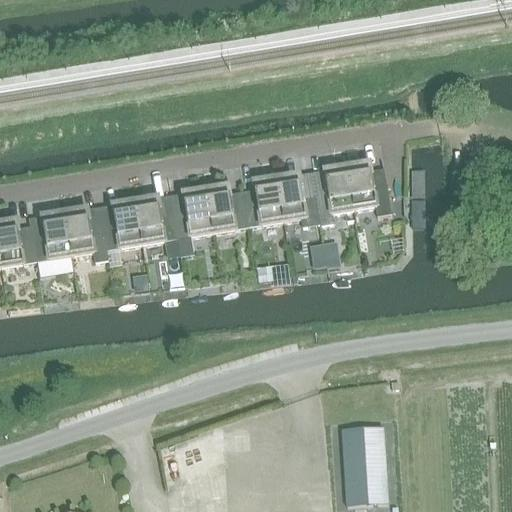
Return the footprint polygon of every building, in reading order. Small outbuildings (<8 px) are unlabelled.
[(370,168),(348,171),(355,215),(376,211),(378,221),(392,219),(383,165),(382,166),(383,174),(372,176),(370,168)] [(313,177),(312,177),(319,221),(321,230),(335,228),(333,218),(355,215),(348,171),(325,175),(326,183),(314,185),(313,177)] [(411,173),(412,200),(424,200),(424,172),(411,173)] [(300,179),(277,183),(284,226),(319,221),(312,177),(313,185),(301,187),(300,179)] [(284,226),(277,183),(254,187),(255,194),(244,196),(242,189),(249,232),(284,226)] [(229,191),(206,194),(213,238),(249,232),(242,189),(241,189),(242,197),(230,199),(229,191)] [(172,200),(171,200),(178,244),(213,238),(206,194),(184,198),(185,206),(173,208),(172,200)] [(159,202),(136,206),(143,249),(178,244),(171,200),(170,200),(172,208),(160,210),(159,202)] [(412,202),(412,230),(425,230),(425,202),(412,202)] [(101,212),(100,212),(107,255),(143,249),(136,206),(113,210),(114,217),(102,219),(101,212)] [(65,217),(72,261),(94,257),(95,267),(109,265),(107,255),(100,212),(101,220),(89,222),(88,214),(65,217)] [(37,267),(72,261),(65,217),(42,221),(44,229),(32,231),(30,223),(37,267)] [(17,225),(0,227),(0,262),(2,272),(37,267),(30,223),(29,223),(30,231),(19,233),(17,225)] [(337,257),(325,259),(326,261),(327,271),(328,273),(340,271),(337,257)] [(326,261),(314,263),(316,273),(327,271),(326,261)] [(384,432),(343,435),(347,511),(388,508),(384,432)] [(213,442),(176,444),(177,469),(214,468),(213,442)]
